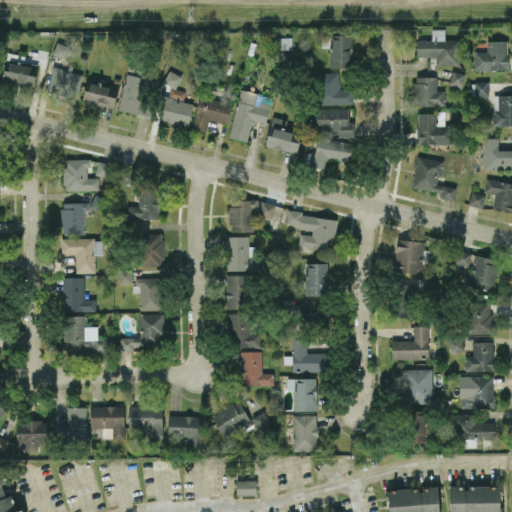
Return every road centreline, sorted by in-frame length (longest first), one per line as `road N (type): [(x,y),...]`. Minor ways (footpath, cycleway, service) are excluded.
road 1 (tertiary): [(511,239),(0,116)]
road 2 (residential): [(39,121),(28,170),(31,375),(194,373)]
road 3 (residential): [(363,412),(362,251),(386,131),(385,29)]
road 4 (residential): [(194,373),(193,217),(202,165)]
